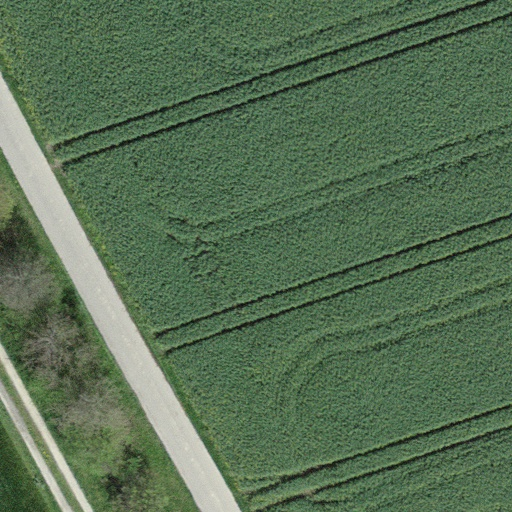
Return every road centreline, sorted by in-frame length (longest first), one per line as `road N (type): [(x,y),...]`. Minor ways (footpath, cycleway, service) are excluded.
road 1 (unclassified): [(0,108),(222,511)]
road 2 (track): [(81,511),(0,370)]
